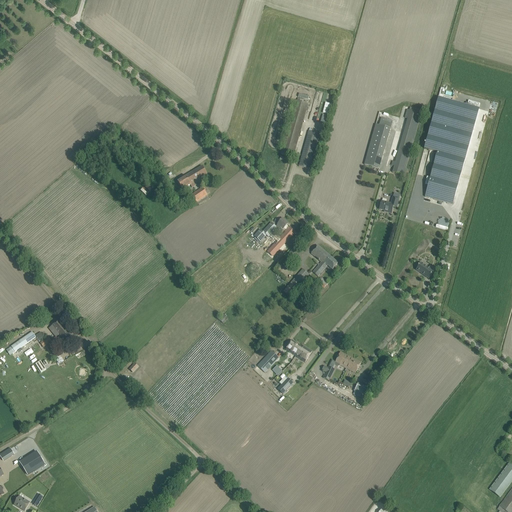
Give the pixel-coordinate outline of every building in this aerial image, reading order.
[(438,98),(424,149),(437,152),(425,197),(453,205),(454,198),(479,109),(438,98)] [(296,101),(281,154),(293,158),(308,104),(296,101)] [(393,162),(392,166),(394,167),(392,173),(404,176),(405,173),(406,173),(407,169),(405,169),(421,114),(418,113),(418,110),(410,107),(409,110),(407,110),(405,118),(408,119),(395,162),(393,162)] [(380,169),(391,129),(376,125),(365,165),(380,169)] [(299,167),(309,170),(319,134),(309,131),(299,167)] [(207,175),(202,166),(177,181),(182,190),(203,178),(207,175)] [(188,198),(193,205),(207,195),(203,188),(188,198)] [(393,197),(391,204),(382,202),(379,210),(384,211),(384,212),(391,214),(393,207),(397,208),(399,198),(393,196),(393,197)] [(280,222),(275,227),(277,228),(277,229),(278,230),(281,227),(287,232),(291,228),(286,223),(286,222),(283,219),(280,222)] [(268,227),(263,232),(266,236),(267,237),(269,238),(277,229),(277,228),(275,227),(271,223),(268,227)] [(279,243),(271,251),(275,255),(297,232),(291,227),(291,228),(287,232),(282,237),(283,238),(281,241),(277,237),(277,238),(275,237),(273,238),(279,243)] [(260,230),(254,237),(260,242),(264,238),(266,236),(263,232),(260,230)] [(321,262),(313,273),(318,277),(327,266),(332,270),(335,267),(338,264),(317,246),(311,254),(321,262)] [(416,270),(429,279),(434,272),(433,272),(435,269),(430,266),(428,268),(421,263),(416,270)] [(303,287),(300,284),(309,275),(303,269),(283,292),(288,296),(295,288),(299,292),(303,287)] [(322,278),(318,283),(324,289),(328,284),(322,278)] [(59,334),(66,329),(59,320),(52,326),(59,334),(56,337),(59,334)] [(68,345),(71,343),(74,339),(66,329),(59,334),(68,345)] [(15,352),(36,337),(33,332),(12,347),(15,352)] [(49,337),(40,343),(43,347),(52,342),(49,337)] [(292,341),(286,350),(305,363),(312,352),(303,346),(302,348),(292,341)] [(257,366),(265,374),(279,359),(271,351),(257,366)] [(335,365),(338,367),(339,366),(340,366),(347,369),(356,374),(361,363),(352,358),(340,353),(335,364),(335,365)] [(60,365),(64,362),(60,355),(55,358),(60,365)] [(40,361),(35,364),(41,373),(46,370),(44,367),(48,364),(46,361),(43,362),(44,364),(43,365),(40,361)] [(133,366),(129,370),(133,373),(137,369),(137,370),(139,367),(135,363),(133,366)] [(323,378),(329,381),(335,370),(329,367),(328,369),(324,367),(322,371),(326,373),(323,378)] [(283,395),(293,384),(288,379),(278,390),(283,395)] [(355,392),(353,395),(364,400),(370,389),(367,388),(358,383),(354,391),(355,392)] [(232,427),(235,429),(216,450),(227,459),(248,436),(245,433),(278,397),(268,388),(232,427)] [(37,452),(20,463),(28,475),(45,465),(37,452)] [(511,511),(511,465),(509,463),(489,489),(500,497),(511,481),(511,489),(499,507),(497,510),(500,511),(511,511)] [(39,494),(32,504),(37,507),(43,497),(39,494)] [(24,511),(29,502),(19,496),(14,505),(24,511)]
